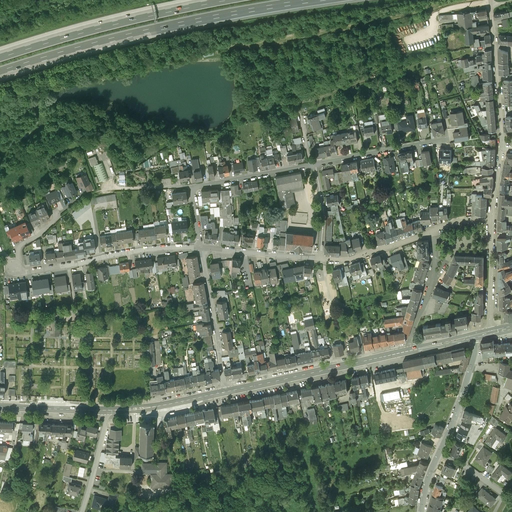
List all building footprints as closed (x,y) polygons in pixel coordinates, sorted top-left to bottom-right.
[(511,9),(503,12),(494,14),(494,19),(511,14),(511,9)] [(477,12),(471,12),(472,19),(483,17),(483,19),(488,19),(487,11),(477,12)] [(471,12),(457,14),(458,19),(459,29),(466,28),(472,27),(477,27),(476,22),(473,23),(472,19),(471,12)] [(508,18),(501,20),(503,27),(510,25),(508,18)] [(472,27),(466,28),(466,34),(465,34),(466,44),(470,44),(471,47),(473,47),(473,43),(473,41),(473,33),(472,33),(472,27)] [(508,36),(498,35),(498,43),(501,43),(501,45),(508,46),(508,45),(508,36)] [(491,45),(490,38),(485,39),(485,40),(479,41),(480,47),(491,45)] [(507,52),(498,49),(498,59),(508,59),(508,52),(507,52)] [(485,57),(485,54),(483,54),(483,56),(483,62),(483,63),(485,62),(491,61),(491,56),(485,57)] [(467,58),(461,59),(463,65),(463,67),(469,66),(469,65),(474,64),(473,60),(469,61),(469,59),(468,60),(467,58)] [(474,64),(469,65),(469,66),(463,67),(464,72),(469,71),(475,70),(479,69),(478,67),(477,63),(474,64)] [(509,67),(499,68),(499,74),(509,74),(509,71),(511,70),(511,66),(510,67),(509,67)] [(491,69),(486,70),(486,68),(483,68),(483,74),(483,80),(492,79),(491,69)] [(477,77),(471,79),(473,86),(479,85),(478,78),(477,78),(477,77)] [(492,82),(482,84),(482,85),(483,85),(484,92),(492,90),(492,82)] [(493,93),(481,96),(480,97),(481,99),(481,102),(483,102),(486,101),(486,100),(493,99),(493,93)] [(493,99),(486,100),(486,101),(486,105),(483,105),(483,102),(481,102),(479,102),(479,106),(478,106),(478,105),(474,105),(475,108),(477,112),(481,110),(487,110),(494,109),(493,99)] [(424,109),(417,110),(420,129),(422,128),(428,127),(425,112),(424,109)] [(494,109),(487,110),(488,122),(495,121),(494,109)] [(465,122),(463,111),(450,113),(452,125),(458,124),(465,123),(465,122)] [(318,114),(307,118),(308,121),(309,121),(312,130),(315,129),(321,127),(319,120),(326,117),(324,113),(318,114)] [(412,116),(406,117),(407,121),(398,123),(399,130),(399,133),(415,130),(412,116)] [(296,118),(290,119),(292,131),(298,130),(296,118)] [(390,120),(381,121),(382,133),(387,132),(387,134),(393,133),(390,120)] [(439,133),(437,121),(429,123),(430,128),(432,127),(432,129),(431,129),(431,132),(430,132),(431,138),(434,137),(433,134),(439,133)] [(495,121),(488,122),(488,123),(483,125),(484,127),(484,128),(485,128),(485,132),(489,132),(489,134),(495,133),(495,131),(496,131),(495,121)] [(460,130),(454,132),(455,141),(461,139),(469,138),(467,125),(459,127),(460,130)] [(364,128),(366,135),(375,134),(373,126),(364,128)] [(489,134),(483,134),(481,130),(478,132),(482,139),(495,139),(495,135),(489,136),(489,134)] [(356,131),(348,133),(350,142),(350,143),(358,141),(357,134),(356,131)] [(348,133),(338,134),(340,143),(350,142),(348,133)] [(331,140),(324,141),(325,146),(326,155),(331,154),(331,151),(333,151),(332,145),(335,144),(333,135),(330,136),(331,140)] [(461,139),(455,141),(450,142),(451,148),(455,148),(462,147),(461,139)] [(325,146),(314,148),(314,149),(316,157),(326,155),(325,146)] [(444,148),(439,147),(439,163),(451,163),(451,149),(444,149),(444,148)] [(495,148),(486,148),(486,150),(481,151),(483,160),(487,159),(488,160),(494,159),(495,148)] [(288,163),(298,161),(296,153),(296,152),(295,149),(292,149),(293,153),(287,155),(288,163)] [(429,150),(421,152),(423,159),(422,159),(423,164),(431,162),(429,150)] [(412,151),(406,152),(407,158),(408,165),(414,164),(412,151)] [(267,157),(263,158),(263,155),(262,155),(260,155),(262,168),(268,166),(267,157)] [(95,156),(88,158),(90,166),(93,165),(98,163),(95,156)] [(273,156),(266,157),(267,157),(268,166),(275,165),(274,161),(274,160),(273,156)] [(143,161),(145,167),(156,164),(154,157),(143,161)] [(393,157),(383,159),(386,173),(389,172),(390,173),(392,173),(392,172),(392,171),(396,171),(393,157)] [(373,158),(361,161),(362,166),(363,173),(366,172),(365,171),(376,169),(374,163),(373,158)] [(407,158),(399,159),(401,170),(403,171),(405,170),(406,169),(409,169),(408,165),(407,158)] [(180,159),(169,162),(172,173),(177,172),(177,170),(178,170),(179,172),(183,171),(182,167),(181,163),(180,159)] [(197,159),(191,160),(195,181),(202,179),(200,170),(199,170),(197,159)] [(209,159),(206,160),(209,178),(214,177),(212,165),(210,165),(209,159)] [(255,159),(247,160),(249,170),(257,169),(256,167),(255,159)] [(494,159),(488,160),(480,161),(472,161),(472,165),(475,165),(480,165),(484,165),(484,167),(486,168),(486,167),(493,167),(494,159)] [(357,161),(350,163),(350,162),(350,163),(353,178),(358,177),(357,174),(358,174),(359,174),(359,173),(357,161)] [(108,178),(102,162),(98,163),(93,165),(99,182),(108,178)] [(233,164),(234,171),(234,173),(244,171),(242,162),(233,164)] [(350,163),(348,163),(345,164),(347,170),(343,171),(345,180),(353,178),(350,163)] [(183,171),(179,172),(180,181),(190,179),(188,170),(186,170),(185,166),(182,167),(183,171)] [(484,167),(481,167),(480,167),(479,166),(467,167),(467,174),(475,173),(482,172),(482,173),(493,172),(493,167),(486,167),(486,168),(484,167)] [(511,171),(509,171),(510,168),(508,167),(504,166),(502,172),(502,174),(501,178),(509,178),(511,178),(511,171)] [(333,169),(324,171),(324,172),(322,172),(323,179),(325,189),(330,188),(328,178),(335,176),(334,172),(333,169)] [(300,172),(275,177),(281,208),(295,205),(292,192),(303,189),(300,172)] [(85,173),(76,177),(80,186),(84,185),(89,183),(89,182),(85,173)] [(252,181),(242,183),(244,192),(253,190),(252,181)] [(509,181),(501,181),(500,191),(509,192),(509,185),(511,185),(511,183),(509,183),(509,181)] [(76,192),(72,182),(69,184),(68,182),(66,183),(66,185),(63,186),(66,194),(67,195),(71,193),(71,195),(76,192)] [(89,182),(89,183),(84,185),(86,191),(93,188),(90,182),(89,182)] [(237,184),(231,185),(231,190),(228,190),(228,194),(232,194),(232,196),(238,195),(237,189),(238,189),(237,184)] [(482,184),(476,185),(476,188),(473,188),(473,191),(477,191),(477,188),(480,188),(480,192),(484,192),(484,187),(483,188),(483,184),(482,184)] [(488,187),(484,187),(484,192),(484,196),(491,196),(492,188),(488,188),(488,187)] [(60,200),(56,190),(46,195),(50,204),(60,200)] [(208,190),(201,191),(202,202),(207,202),(207,201),(209,201),(208,190)] [(218,190),(208,190),(209,201),(209,202),(219,201),(218,191),(218,190)] [(228,190),(218,191),(219,201),(219,207),(220,216),(220,218),(223,218),(223,226),(228,226),(228,227),(229,227),(233,227),(234,225),(234,223),(233,213),(231,213),(230,204),(232,204),(232,196),(232,194),(228,194),(228,190)] [(187,201),(186,191),(172,194),(173,203),(187,201)] [(482,194),(477,194),(477,193),(472,193),(472,200),(476,200),(476,213),(475,214),(486,214),(486,198),(483,197),(482,197),(482,194)] [(333,194),(329,195),(330,196),(326,197),(328,206),(331,206),(338,204),(340,204),(338,194),(334,195),(333,194)] [(499,207),(498,216),(505,217),(506,217),(506,214),(511,214),(511,199),(507,199),(507,198),(504,198),(505,195),(504,194),(500,194),(499,207)] [(91,204),(90,199),(71,213),(76,219),(91,206),(91,204)] [(44,205),(36,209),(36,210),(41,221),(49,218),(46,210),(44,205)] [(438,207),(430,207),(430,211),(431,220),(438,219),(438,217),(438,209),(438,207)] [(447,208),(438,209),(438,217),(445,217),(448,217),(447,208)] [(41,221),(36,210),(28,214),(33,225),(41,221)] [(332,211),(326,211),(325,242),(332,242),(333,214),(335,214),(340,233),(344,231),(339,211),(332,211)] [(430,211),(420,212),(421,223),(431,222),(431,220),(430,211)] [(207,215),(200,216),(202,228),(204,227),(211,226),(210,222),(208,222),(207,219),(208,219),(207,215)] [(413,223),(405,225),(405,224),(406,224),(406,223),(404,216),(400,217),(406,235),(414,232),(413,223)] [(233,227),(232,242),(238,243),(238,236),(241,236),(241,231),(238,230),(238,234),(235,234),(235,232),(236,232),(237,225),(238,222),(239,217),(235,217),(235,221),(234,225),(233,227)] [(400,227),(396,228),(400,237),(406,235),(400,217),(396,219),(398,225),(399,226),(400,225),(400,227)] [(393,229),(392,228),(393,228),(393,227),(392,223),(391,219),(388,220),(390,230),(394,239),(400,237),(396,228),(393,229)] [(505,219),(498,219),(497,230),(506,229),(506,224),(506,222),(506,219),(505,219)] [(187,231),(186,220),(181,221),(181,222),(172,223),(173,232),(182,231),(182,232),(187,231)] [(312,234),(286,232),(287,220),(281,220),(280,222),(280,226),(279,234),(279,237),(285,237),(284,247),(294,248),(294,249),(301,249),(311,250),(312,234)] [(387,231),(385,232),(387,241),(387,242),(394,239),(390,230),(388,220),(385,221),(386,225),(385,225),(387,231)] [(420,220),(413,223),(414,232),(423,229),(421,223),(420,220)] [(29,234),(24,222),(7,230),(12,242),(29,234)] [(231,232),(222,231),(221,241),(232,242),(233,227),(229,227),(229,230),(231,230),(231,232)] [(384,231),(381,232),(376,233),(379,243),(387,241),(385,232),(384,231)] [(252,234),(247,233),(246,235),(243,235),(242,244),(251,244),(252,236),(252,234)] [(359,236),(352,238),(354,245),(355,249),(362,248),(360,239),(360,236),(359,236)] [(349,254),(346,239),(345,237),(334,238),(334,242),(335,254),(349,254)] [(352,245),(350,238),(346,239),(349,254),(356,252),(355,249),(354,245),(352,245)] [(507,238),(497,238),(497,248),(507,246),(508,246),(508,244),(507,244),(507,241),(507,238)] [(74,248),(75,249),(85,247),(86,253),(89,253),(89,251),(95,250),(93,239),(76,242),(77,247),(74,248)] [(428,241),(417,241),(418,250),(429,249),(428,241)] [(72,250),(71,244),(69,245),(68,242),(63,243),(63,250),(63,251),(64,258),(73,257),(72,250)] [(325,253),(335,254),(334,242),(332,242),(325,242),(325,253)] [(86,253),(85,247),(75,249),(76,256),(86,255),(86,253)] [(429,249),(418,250),(418,258),(420,258),(425,258),(429,257),(429,249)] [(56,260),(55,252),(51,252),(51,251),(45,252),(46,261),(56,260)] [(64,258),(63,251),(55,252),(56,260),(64,258)] [(498,253),(498,269),(504,267),(510,265),(511,264),(511,258),(511,259),(509,260),(506,261),(504,256),(506,256),(507,255),(507,252),(505,252),(505,251),(498,253)] [(400,252),(390,256),(391,257),(392,262),(394,266),(397,265),(398,269),(405,267),(403,262),(400,252)] [(40,262),(39,254),(29,255),(30,264),(40,262)] [(382,254),(375,256),(380,269),(380,270),(384,269),(382,265),(381,265),(381,264),(386,262),(384,257),(383,258),(382,254)] [(174,255),(165,256),(167,266),(176,265),(175,259),(174,255)] [(461,255),(455,255),(451,262),(452,262),(460,263),(461,255)] [(475,255),(465,255),(465,263),(475,263),(475,255)] [(484,255),(475,255),(475,263),(480,262),(484,262),(484,255)] [(165,256),(157,258),(157,262),(158,268),(159,268),(167,266),(165,256)] [(188,257),(186,257),(186,258),(189,276),(199,275),(197,256),(188,257)] [(375,256),(371,257),(372,260),(370,260),(372,267),(375,266),(377,271),(380,270),(380,269),(375,256)] [(240,259),(232,258),(231,269),(231,275),(235,275),(235,271),(233,270),(233,269),(239,270),(240,259)] [(151,259),(143,260),(143,262),(144,268),(144,269),(152,267),(152,263),(151,259)] [(429,263),(420,260),(417,268),(415,267),(414,270),(416,271),(413,279),(423,282),(426,274),(427,274),(428,272),(427,272),(426,272),(429,263)] [(143,262),(139,263),(139,261),(134,262),(136,269),(136,271),(140,270),(140,269),(144,268),(143,262)] [(360,261),(355,263),(358,272),(366,269),(363,262),(360,263),(360,261)] [(129,270),(128,262),(119,263),(119,265),(120,271),(121,271),(129,270)] [(217,262),(210,264),(212,277),(220,275),(219,268),(218,262),(217,262)] [(358,272),(355,263),(351,264),(352,267),(350,267),(352,274),(355,273),(357,278),(360,276),(358,272)] [(455,266),(450,264),(447,272),(454,276),(458,267),(455,265),(455,266)] [(118,272),(117,265),(109,266),(110,274),(118,272)] [(303,265),(293,267),(295,276),(295,278),(303,276),(302,274),(303,265)] [(484,266),(475,266),(474,266),(474,269),(472,269),(472,272),(475,273),(475,277),(484,277),(484,266)] [(106,267),(97,268),(99,278),(108,276),(108,274),(106,267)] [(264,267),(261,268),(261,269),(258,270),(261,282),(261,284),(270,282),(269,280),(267,268),(264,269),(264,267)] [(270,268),(267,268),(269,280),(277,279),(275,267),(270,268)] [(288,268),(281,269),(284,280),(288,279),(288,278),(295,276),(293,267),(288,268)] [(341,268),(334,269),(336,278),(340,277),(340,278),(343,278),(342,272),(341,268)] [(507,272),(505,273),(505,271),(498,273),(498,277),(503,275),(506,280),(506,279),(511,275),(511,270),(510,271),(507,272)] [(93,281),(92,272),(86,273),(88,281),(89,288),(94,287),(94,284),(95,284),(94,282),(93,281)] [(454,276),(447,272),(443,278),(444,279),(450,283),(454,276)] [(82,281),(80,273),(72,275),(74,288),(82,287),(82,281)] [(498,277),(498,288),(509,284),(506,279),(506,280),(503,275),(498,277)] [(67,285),(65,276),(54,278),(56,291),(67,290),(67,285)] [(27,292),(25,282),(16,283),(19,298),(27,297),(28,297),(27,292)] [(203,282),(193,284),(196,302),(206,301),(203,282)] [(16,283),(8,285),(9,286),(10,293),(11,299),(19,298),(16,283)] [(509,284),(498,288),(500,294),(504,292),(511,289),(510,287),(509,284)] [(440,287),(437,286),(437,287),(436,287),(433,295),(441,298),(445,299),(446,298),(449,291),(447,291),(443,289),(443,288),(440,287)] [(422,290),(413,288),(411,297),(419,298),(422,290)] [(480,288),(474,302),(475,302),(483,302),(483,290),(483,288),(480,288)] [(411,297),(410,297),(402,298),(402,301),(409,301),(409,303),(418,305),(419,298),(411,297)] [(222,301),(217,302),(219,317),(223,316),(223,315),(228,314),(226,301),(225,300),(222,301)] [(196,302),(192,303),(193,308),(199,307),(199,311),(208,310),(206,301),(196,302)] [(442,304),(441,307),(441,306),(440,309),(439,309),(438,312),(443,314),(449,303),(447,302),(444,301),(443,304),(442,304)] [(483,302),(475,302),(475,306),(472,305),(470,312),(473,312),(473,309),(475,309),(475,312),(475,313),(481,312),(483,312),(483,302)] [(418,305),(409,303),(408,306),(407,306),(401,306),(401,307),(402,310),(406,309),(415,312),(418,305)] [(415,312),(406,309),(402,310),(402,313),(406,313),(406,315),(414,318),(415,312)] [(467,318),(467,314),(455,316),(455,321),(456,326),(468,324),(467,318)] [(406,315),(384,319),(385,326),(403,322),(403,321),(404,321),(406,315)] [(312,318),(304,320),(306,328),(311,327),(312,333),(314,344),(315,344),(316,349),(314,350),(316,359),(321,357),(319,348),(312,318)] [(446,322),(441,323),(443,334),(457,331),(456,326),(455,321),(451,321),(451,319),(446,320),(446,322)] [(57,320),(51,320),(51,325),(53,325),(53,330),(59,330),(59,325),(58,325),(58,324),(57,324),(57,320)] [(210,321),(196,324),(197,331),(199,331),(211,328),(210,321)] [(404,321),(403,321),(403,322),(404,329),(404,332),(405,331),(406,338),(412,322),(404,321)] [(441,323),(423,327),(425,337),(443,334),(441,323)] [(211,328),(199,331),(200,337),(203,337),(210,335),(212,335),(211,328)] [(403,332),(394,334),(395,343),(406,340),(406,338),(405,331),(404,332),(404,329),(403,330),(403,332)] [(225,331),(222,332),(223,340),(231,338),(229,331),(229,330),(225,331)] [(368,335),(363,335),(366,348),(367,349),(370,349),(370,347),(373,347),(371,336),(371,332),(367,333),(368,335)] [(387,333),(379,335),(381,346),(389,344),(388,344),(387,333)] [(210,335),(203,337),(204,341),(205,341),(206,347),(212,346),(210,335)] [(379,335),(371,336),(373,347),(381,346),(379,335)] [(231,338),(223,340),(225,348),(228,347),(232,346),(231,338)] [(349,342),(348,342),(349,345),(350,351),(360,349),(358,339),(354,340),(354,341),(349,342)] [(493,339),(480,341),(482,355),(495,354),(494,348),(494,343),(493,339)] [(153,341),(146,342),(148,365),(155,364),(153,341)] [(341,343),(333,345),(335,354),(343,353),(341,343)] [(494,343),(494,348),(495,354),(507,353),(506,343),(501,343),(499,343),(494,343)] [(464,346),(451,349),(453,358),(454,359),(465,356),(467,355),(464,346)] [(327,347),(319,348),(321,357),(329,356),(327,347)] [(228,350),(227,350),(229,356),(229,357),(237,355),(236,354),(238,353),(237,349),(235,349),(228,350)] [(448,350),(424,356),(427,365),(437,363),(437,362),(448,359),(450,357),(448,350)] [(270,360),(268,361),(270,369),(277,367),(275,359),(274,351),(269,352),(270,356),(270,360)] [(305,352),(298,353),(300,362),(312,359),(310,351),(305,352)] [(261,353),(256,354),(259,371),(267,369),(265,360),(263,360),(261,353)] [(294,354),(285,356),(287,365),(296,363),(294,354)] [(465,356),(462,360),(460,366),(451,367),(439,370),(438,366),(434,366),(436,374),(458,370),(466,369),(470,355),(467,355),(465,356)] [(253,364),(250,364),(248,356),(245,357),(248,373),(255,372),(253,364)] [(424,356),(418,357),(420,367),(427,365),(424,356)] [(284,357),(275,359),(277,367),(286,365),(284,357)] [(407,379),(422,375),(420,367),(418,357),(403,361),(404,366),(406,375),(407,379)] [(218,369),(213,371),(211,359),(208,359),(211,381),(218,379),(220,378),(218,369)] [(231,368),(229,360),(226,360),(227,363),(226,364),(227,366),(228,366),(228,368),(224,369),(225,378),(233,376),(231,368)] [(189,373),(186,373),(186,365),(183,366),(183,367),(184,377),(185,386),(191,385),(190,376),(189,373)] [(241,366),(235,367),(234,365),(233,366),(233,367),(231,368),(233,376),(242,374),(241,366)] [(509,367),(500,365),(499,372),(507,374),(509,369),(509,367)] [(404,366),(395,368),(397,377),(400,377),(406,375),(404,366)] [(195,367),(192,367),(193,375),(190,376),(191,385),(198,384),(197,375),(196,370),(195,367)] [(165,381),(161,382),(159,368),(158,368),(158,371),(156,371),(157,383),(158,392),(166,390),(165,381)] [(395,368),(374,373),(376,382),(397,377),(395,368)] [(204,373),(199,374),(199,369),(196,370),(197,375),(198,384),(205,382),(204,373)] [(171,380),(169,380),(168,371),(163,371),(164,375),(165,381),(166,390),(176,388),(174,379),(171,380)] [(367,374),(360,376),(362,387),(363,395),(367,395),(367,394),(365,387),(369,386),(368,384),(369,384),(369,382),(367,374)] [(360,376),(352,378),(354,387),(359,386),(360,387),(362,387),(360,376)] [(346,379),(333,382),(333,384),(335,393),(348,390),(346,379)] [(333,384),(329,384),(329,383),(325,384),(326,385),(328,394),(328,395),(335,394),(335,393),(333,384)] [(326,385),(322,386),(321,385),(318,386),(320,396),(328,394),(326,385)] [(499,386),(493,385),(490,400),(496,401),(499,386)] [(318,386),(314,387),(311,387),(312,396),(313,400),(321,398),(320,396),(318,386)] [(311,387),(300,390),(302,398),(306,397),(306,400),(310,400),(309,396),(312,396),(311,387)] [(295,391),(286,393),(287,402),(298,399),(296,390),(295,391)] [(399,390),(381,393),(382,400),(400,396),(399,390)] [(281,405),(279,394),(220,407),(223,418),(225,418),(224,415),(233,413),(235,422),(237,421),(237,422),(239,422),(237,413),(243,411),(243,412),(242,412),(242,413),(244,423),(245,422),(245,421),(250,420),(250,422),(251,421),(249,412),(248,411),(248,410),(250,410),(251,409),(252,416),(256,415),(255,410),(257,409),(256,408),(257,407),(258,410),(257,411),(258,415),(261,414),(260,407),(261,407),(263,413),(268,412),(267,405),(273,404),(274,409),(275,409),(275,408),(275,405),(277,404),(279,416),(286,414),(285,405),(281,405)] [(348,402),(338,405),(339,410),(349,408),(348,402)] [(511,402),(507,408),(505,407),(500,416),(509,420),(511,413),(511,402)] [(314,407),(306,408),(310,423),(317,421),(314,407)] [(208,411),(206,412),(205,410),(202,410),(204,420),(206,430),(213,429),(212,424),(210,425),(209,423),(211,422),(211,421),(215,421),(214,415),(213,409),(208,410),(208,411)] [(202,410),(194,412),(196,421),(204,420),(202,410)] [(473,413),(464,410),(462,417),(471,419),(472,417),(473,413)] [(194,412),(185,414),(186,423),(196,421),(194,412)] [(185,414),(176,416),(177,425),(178,429),(181,429),(181,425),(186,423),(185,414)] [(499,419),(492,414),(489,420),(496,425),(499,419)] [(176,416),(168,418),(164,419),(166,427),(170,427),(177,425),(176,416)] [(13,422),(0,421),(0,428),(12,429),(13,422)] [(29,422),(23,422),(21,428),(23,428),(23,437),(32,438),(32,431),(31,431),(31,428),(35,428),(36,423),(36,422),(32,422),(32,423),(29,423),(29,422)] [(154,423),(139,422),(139,423),(140,423),(139,445),(139,450),(138,450),(138,451),(141,451),(142,452),(142,453),(142,454),(143,455),(144,455),(145,456),(146,456),(147,455),(148,455),(148,454),(149,454),(149,453),(149,452),(150,452),(153,452),(153,451),(154,424),(154,423)] [(65,424),(51,423),(51,430),(55,430),(55,435),(63,436),(65,433),(65,424)] [(87,426),(79,424),(77,430),(76,436),(84,438),(85,432),(87,426)] [(97,427),(87,424),(87,426),(85,432),(95,434),(96,431),(97,427)] [(444,427),(440,425),(439,426),(435,424),(432,431),(431,433),(435,435),(435,432),(441,435),(444,427)] [(469,427),(461,424),(457,434),(465,438),(469,427)] [(502,430),(495,426),(493,429),(488,436),(486,439),(492,443),(494,440),(495,440),(497,436),(499,437),(502,437),(503,438),(507,433),(502,430)] [(104,460),(113,460),(115,460),(115,454),(115,451),(117,451),(117,437),(120,437),(120,431),(115,431),(115,428),(111,428),(110,437),(108,437),(107,451),(104,451),(104,460)] [(463,444),(454,440),(450,450),(453,452),(458,454),(463,444)] [(427,443),(422,441),(418,453),(428,457),(432,445),(427,443)] [(15,445),(8,444),(6,453),(13,454),(15,445)] [(492,451),(484,445),(475,457),(484,463),(492,451)] [(87,461),(89,452),(76,449),(75,450),(73,458),(87,461)] [(131,455),(119,454),(119,455),(119,460),(119,463),(131,464),(131,455)] [(155,460),(141,461),(141,469),(151,469),(151,470),(150,470),(150,483),(171,482),(171,470),(166,470),(166,460),(155,460)] [(428,463),(420,460),(419,464),(402,468),(402,474),(413,471),(413,470),(417,469),(418,467),(426,470),(428,463)] [(66,462),(63,474),(69,475),(72,464),(66,462)] [(452,466),(445,462),(445,463),(446,463),(445,466),(444,465),(442,470),(451,474),(454,467),(454,466),(452,466)] [(511,471),(501,464),(498,468),(498,467),(495,470),(496,471),(494,473),(493,473),(492,475),(497,479),(500,474),(501,475),(502,474),(501,473),(502,471),(508,476),(511,471)] [(423,475),(416,472),(411,484),(412,484),(415,485),(416,482),(420,483),(423,475)] [(66,491),(78,494),(81,484),(71,481),(69,481),(66,491)] [(418,495),(420,483),(416,482),(415,485),(412,484),(411,484),(407,487),(399,489),(400,493),(408,492),(410,492),(410,494),(418,495)] [(443,486),(436,484),(433,492),(440,494),(443,486)] [(489,492),(485,489),(482,487),(477,494),(481,497),(482,496),(492,503),(496,498),(489,493),(489,492)] [(118,491),(110,489),(108,497),(94,494),(92,504),(100,506),(100,504),(112,507),(116,494),(118,494),(118,491)] [(440,494),(433,492),(427,510),(435,511),(438,511),(444,495),(440,494)] [(418,495),(410,494),(409,497),(405,496),(405,497),(404,497),(398,499),(399,505),(408,503),(409,500),(417,502),(418,495)]
